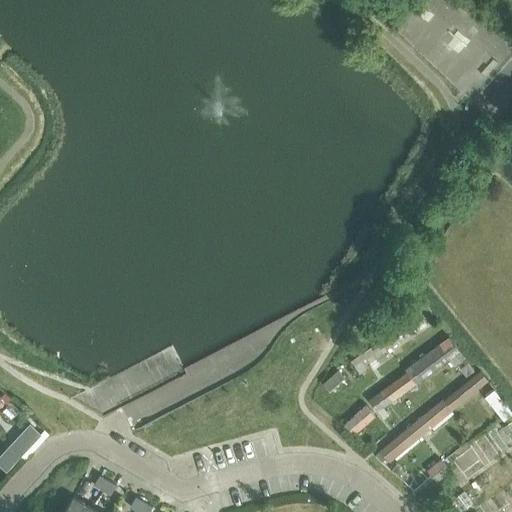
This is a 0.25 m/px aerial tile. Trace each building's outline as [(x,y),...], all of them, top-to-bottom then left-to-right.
[(378,361),(386,356),(384,351),(428,323),(419,312),(349,357),(360,373),(369,367),(366,363),(376,357),(378,361)] [(404,368),(407,372),(369,398),(382,416),(388,412),(383,406),(448,359),(454,366),(465,357),(449,335),(404,368)] [(379,449),(389,461),(489,379),(480,369),(477,372),(470,365),(455,376),(462,384),(379,449)] [(502,418),(511,411),(511,410),(497,387),(487,393),(502,418)] [(341,424),(352,435),(375,415),(365,405),(341,424)] [(30,422),(0,454),(0,464),(6,471),(21,455),(25,459),(49,433),(45,429),(41,433),(30,422)] [(436,482),(451,470),(441,458),(426,469),(436,482)] [(94,484),(102,489),(108,480),(99,475),(94,484)] [(110,494),(116,485),(108,480),(102,489),(110,494)] [(73,496),(63,511),(88,511),(91,507),(73,496)] [(130,506),(138,511),(144,501),(136,496),(130,506)] [(138,511),(140,511),(148,511),(152,506),(144,501),(138,511)]
